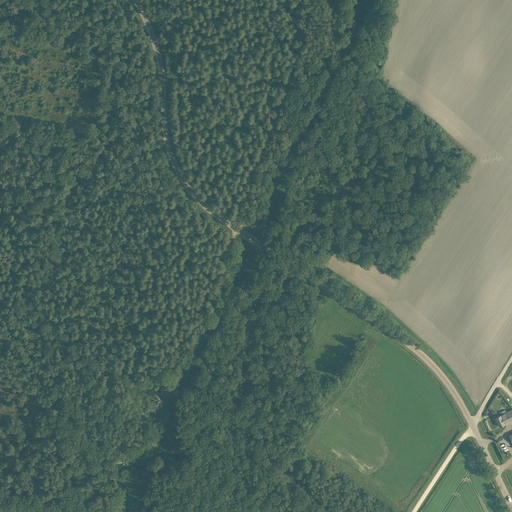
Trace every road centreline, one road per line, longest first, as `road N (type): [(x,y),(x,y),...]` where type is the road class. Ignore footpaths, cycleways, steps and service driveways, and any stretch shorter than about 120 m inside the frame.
road 1 (tertiary): [(511,506),(452,388),(428,359),(194,194),(168,138),(157,39),(139,0)]
road 2 (track): [(239,230),(209,304),(175,345),(124,383),(97,488),(76,511)]
road 3 (track): [(413,511),(511,359)]
